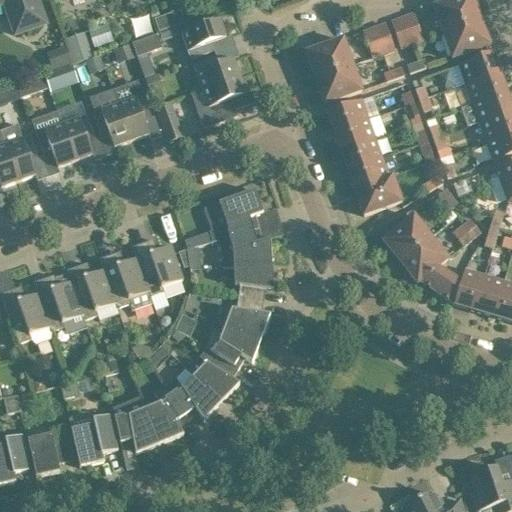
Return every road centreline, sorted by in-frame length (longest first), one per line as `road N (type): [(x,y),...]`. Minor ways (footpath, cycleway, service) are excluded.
road 1 (residential): [(22,511),(174,478),(240,438),(282,368),(303,306),(343,275)]
road 2 (residential): [(0,235),(291,138)]
road 3 (residential): [(291,138),(259,33),(346,0)]
road 4 (residential): [(511,373),(412,336),(343,275)]
road 5 (residential): [(370,487),(511,430)]
road 6 (residential): [(343,275),(291,138)]
